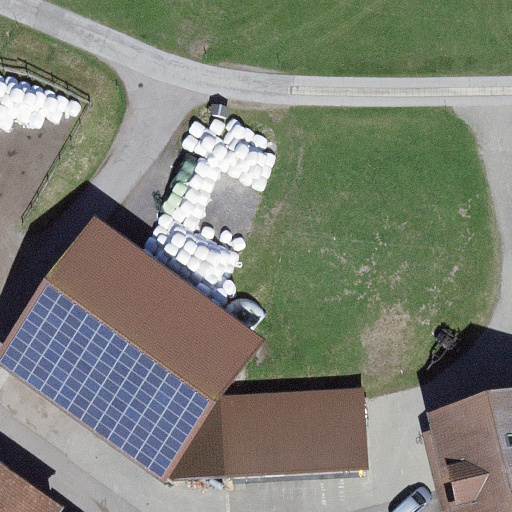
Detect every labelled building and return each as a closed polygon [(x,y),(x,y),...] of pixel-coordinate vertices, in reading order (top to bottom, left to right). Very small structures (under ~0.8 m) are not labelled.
[(25,75),(0,121),(0,168),(42,191),(86,108),(25,75)] [(260,345),(92,229),(0,361),(0,365),(166,480),(260,345)] [(364,398),(222,406),(226,482),(368,474),(364,398)] [(511,511),(511,413),(430,426),(442,511),(511,511)] [(37,511),(0,486),(0,511),(37,511)]
